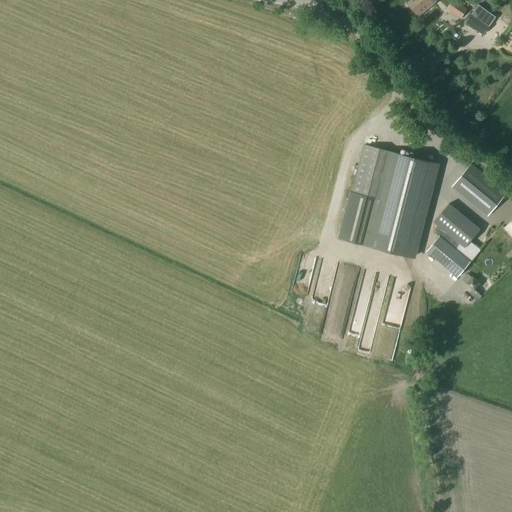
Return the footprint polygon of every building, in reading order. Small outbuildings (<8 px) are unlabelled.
[(408,0),(408,1),(406,2),(407,3),(408,2),(418,13),(433,1),(433,0),(408,0)] [(452,0),(447,8),(460,18),(466,9),(453,0),(452,0)] [(496,17),(478,4),(465,22),(480,32),(487,21),(491,24),(496,17)] [(488,31),(482,36),(486,40),(492,34),(488,31)] [(411,256),(435,163),(364,145),(352,193),(374,198),(363,245),(412,257),(413,257),(411,256)] [(488,166),(492,175),(499,172),(495,163),(488,166)] [(452,186),(488,216),(506,193),(470,164),(452,186)] [(470,241),(480,229),(449,203),(433,222),(437,226),(433,231),(439,236),(439,235),(439,236),(426,252),(458,277),(480,249),(470,241)] [(321,272),(331,275),(338,246),(323,243),(321,251),(329,253),(327,260),(324,259),(321,272)] [(350,278),(351,272),(355,273),(358,259),(346,257),(342,276),(350,278)] [(472,278),(468,274),(463,280),(467,284),(468,284),(472,278),(473,278),(472,278)]
